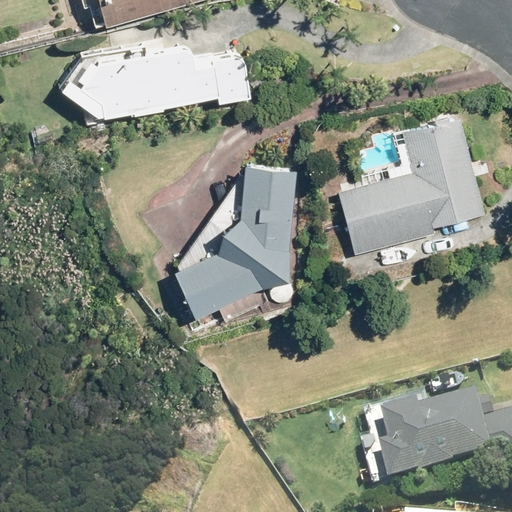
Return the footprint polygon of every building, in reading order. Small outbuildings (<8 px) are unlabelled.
[(88,0),(94,18),(157,0),(88,0)] [(163,98),(163,94),(220,85),(221,91),(251,86),(245,50),(244,47),(242,45),(239,44),(236,44),(215,47),(214,41),(192,45),(192,43),(190,40),(187,38),(183,38),(99,52),(82,76),(101,90),(102,93),(95,94),(98,104),(104,104),(104,105),(130,101),(130,103),(163,98)] [(436,117),(401,126),(413,167),(338,187),(354,249),(434,228),(432,222),(485,208),(475,171),(489,167),(487,159),(472,163),(459,111),(448,114),(447,110),(435,114),(436,117)] [(35,127),(41,143),(52,138),(47,123),(35,127)] [(287,271),(295,160),(243,156),(239,208),(218,223),(217,243),(175,263),(195,308),(263,278),(287,271)] [(458,468),(457,466),(491,457),(492,465),(511,459),(511,409),(496,414),(492,397),(481,400),(480,396),(422,412),(421,406),(385,415),(392,443),(382,446),(392,483),(423,475),(423,477),(458,468)]
